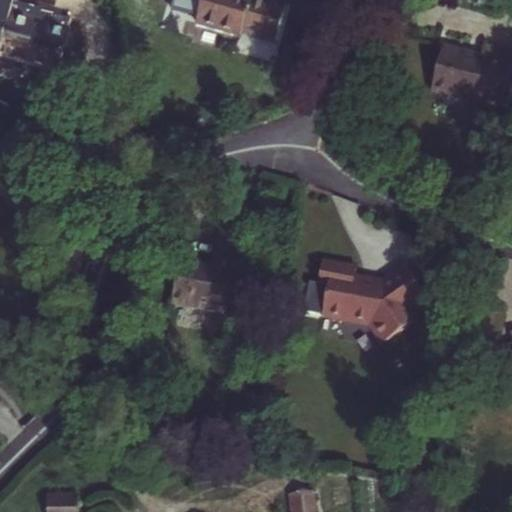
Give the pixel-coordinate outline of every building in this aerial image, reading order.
[(28,0),(11,0),(0,46),(0,51),(58,69),(70,25),(38,18),(41,4),(28,0)] [(194,0),(191,16),(236,29),(237,23),(271,32),(279,0),(194,0)] [(425,79),(423,87),(429,88),(431,94),(447,98),(454,95),(490,104),(490,102),(500,104),(505,85),(511,86),(511,60),(511,61),(511,64),(501,61),(505,46),(477,39),(473,54),(435,42),(433,50),(428,53),(431,57),(427,72),(422,75),(425,79)] [(178,253),(168,299),(229,313),(246,230),(217,224),(210,259),(178,253)] [(320,259),(316,279),(307,277),(302,304),(341,311),(341,313),(365,318),(375,339),(413,319),(408,311),(425,302),(407,266),(381,280),(353,274),(354,265),(320,259)] [(290,493),(292,511),(316,511),(313,490),(290,493)]
